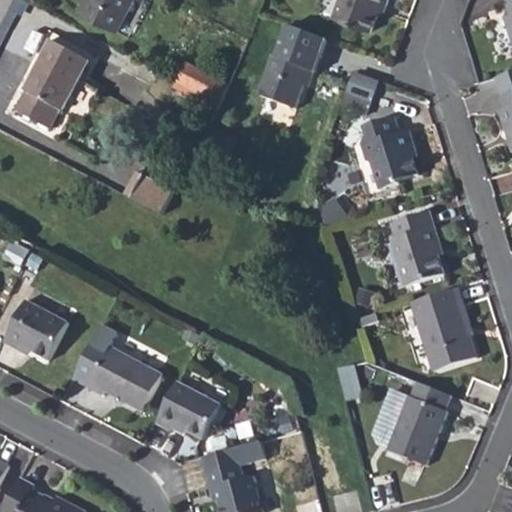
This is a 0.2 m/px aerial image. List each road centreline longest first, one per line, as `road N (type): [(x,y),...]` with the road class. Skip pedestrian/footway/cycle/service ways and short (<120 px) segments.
road 1 (residential): [(511,308),(434,49),(436,0)]
road 2 (residential): [(153,511),(132,483),(0,410)]
